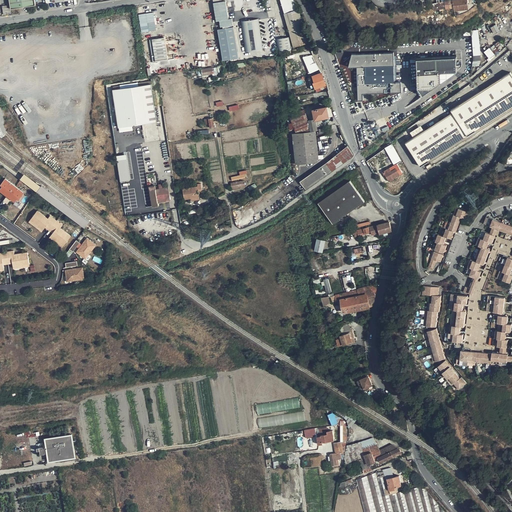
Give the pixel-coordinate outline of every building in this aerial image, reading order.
[(36,5),(35,0),(10,0),(12,8),(36,5)] [(279,0),(283,14),(299,9),(296,1),(293,0),(279,0)] [(453,7),(451,0),(450,0),(434,3),(435,9),(453,7)] [(467,0),(451,0),(453,7),(454,10),(469,8),(467,0)] [(231,20),(228,2),(214,4),(217,22),(231,20)] [(299,9),(283,14),(294,46),(306,42),(299,9)] [(263,51),(259,19),(241,22),(245,54),(263,51)] [(238,60),(233,28),(218,30),(222,62),(238,60)] [(471,31),(475,65),(482,64),(479,30),(471,31)] [(276,39),(279,55),(292,53),(289,36),(276,39)] [(491,59),(496,55),(490,47),(485,50),(491,59)] [(172,61),(170,52),(164,53),(163,48),(153,50),(154,64),(172,61)] [(394,82),(394,52),(351,53),(348,66),(357,66),(358,100),(371,100),(371,96),(376,96),(376,93),(384,92),(384,88),(387,88),(388,92),(401,92),(401,82),(394,82)] [(416,58),(417,88),(422,95),(457,72),(456,57),(416,58)] [(316,63),(314,58),(306,62),(312,74),(320,70),(316,63)] [(322,73),(312,76),(314,80),(312,81),(315,88),(325,84),(323,76),(322,73)] [(420,166),(511,107),(511,75),(510,73),(451,111),(452,113),(406,144),(420,166)] [(154,105),(162,104),(158,83),(150,84),(132,87),(126,88),(113,90),(118,127),(156,121),(154,105)] [(328,117),(326,107),(313,110),(315,119),(328,117)] [(290,115),(292,122),(295,128),(297,132),(293,133),(291,133),(295,164),(319,162),(316,131),(313,132),(312,132),(307,120),(304,110),(290,115)] [(213,124),(218,123),(224,122),(223,115),(217,117),(212,118),(213,124)] [(312,132),(313,132),(317,130),(314,119),(307,120),(312,132)] [(395,165),(402,161),(393,143),(385,147),(395,165)] [(354,155),(348,146),(301,181),(308,189),(354,155)] [(128,158),(117,159),(120,181),(131,179),(128,158)] [(393,177),(399,173),(395,167),(391,170),(389,167),(383,170),(390,181),(394,179),(393,177)] [(35,191),(36,191),(68,216),(71,212),(73,210),(25,174),(23,176),(20,179),(35,191)] [(0,189),(8,195),(15,185),(6,178),(1,184),(3,185),(2,187),(0,189)] [(335,222),(366,200),(351,180),(320,201),(335,222)] [(203,193),(201,183),(197,184),(197,186),(182,189),(184,199),(190,198),(191,201),(199,200),(198,194),(203,193)] [(15,185),(8,195),(16,201),(17,198),(19,197),(20,198),(25,192),(15,185)] [(168,188),(165,188),(159,189),(156,190),(155,187),(148,188),(151,206),(158,205),(158,202),(170,200),(168,188)] [(468,210),(459,207),(456,214),(454,213),(448,227),(445,226),(442,234),(439,232),(437,232),(432,247),(445,252),(448,244),(443,242),(446,235),(451,237),(454,229),(456,230),(461,216),(465,217),(468,210)] [(38,211),(30,220),(37,226),(36,227),(42,232),(46,228),(47,226),(54,232),(53,233),(50,238),(56,242),(57,241),(64,246),(71,237),(60,229),(63,226),(50,216),(48,219),(38,211)] [(511,225),(508,224),(509,220),(502,218),(500,221),(486,216),(483,224),(511,234),(511,225)] [(392,231),(390,222),(384,223),(386,232),(392,231)] [(378,225),(371,227),(373,235),(380,233),(378,225)] [(468,275),(479,279),(482,280),(484,273),(481,271),(483,264),(487,266),(493,251),(489,249),(492,242),(494,243),(497,236),(483,231),(478,245),(484,248),(478,263),(473,261),(468,275)] [(82,259),(94,245),(86,239),(80,246),(77,243),(71,251),(82,259)] [(325,241),(318,239),(315,250),(323,252),(325,241)] [(367,255),(365,246),(355,248),(357,257),(367,255)] [(436,251),(431,264),(436,266),(438,259),(442,260),(444,254),(436,251)] [(13,261),(13,264),(14,268),(21,267),(21,265),(29,264),(28,253),(15,255),(14,252),(0,253),(0,270),(5,270),(4,265),(4,263),(13,261)] [(84,274),(83,264),(74,266),(73,262),(66,263),(67,267),(64,267),(66,277),(84,274)] [(329,277),(324,279),(328,292),(333,290),(329,277)] [(482,280),(479,279),(475,290),(473,294),(473,295),(476,296),(482,280)] [(378,289),(375,284),(331,297),(334,304),(335,301),(343,300),(342,299),(367,294),(370,307),(374,307),(378,289)] [(431,310),(430,310),(429,318),(428,325),(438,326),(439,311),(441,311),(442,295),(439,295),(440,286),(425,285),(424,293),(434,294),(434,302),(432,302),(431,310)] [(345,312),(370,307),(367,294),(342,299),(343,300),(345,312)] [(330,295),(322,297),(324,307),(332,305),(330,295)] [(472,297),(457,296),(456,304),(455,311),(458,311),(456,327),(454,327),(453,335),(453,343),(468,344),(468,336),(463,336),(464,328),(469,329),(470,312),(467,312),(468,305),(471,305),(472,297)] [(508,298),(495,297),(494,305),(494,313),(507,314),(508,298)] [(498,324),(503,324),(506,324),(505,332),(502,331),(501,331),(500,340),(498,340),(498,346),(507,347),(511,347),(511,340),(511,341),(511,332),(511,317),(499,316),(498,324)] [(339,339),(340,345),(351,342),(351,339),(352,338),(351,332),(352,331),(350,324),(340,328),(342,334),(340,335),(341,338),(339,339)] [(445,346),(440,331),(431,334),(436,349),(445,346)] [(453,370),(445,349),(437,352),(445,373),(446,373),(449,380),(457,377),(455,370),(453,370)] [(511,354),(506,354),(498,354),(498,355),(466,352),(466,357),(463,357),(462,366),(473,367),(473,364),(481,365),(481,364),(497,365),(497,364),(497,361),(505,362),(511,362),(511,354)] [(361,380),(362,380),(365,389),(373,385),(369,376),(361,380)] [(352,417),(357,420),(360,417),(327,394),(322,402),(346,419),(348,421),(352,417)] [(351,427),(357,420),(352,417),(348,421),(348,426),(351,427)] [(323,441),(334,440),(333,432),(334,432),(334,430),(321,432),(322,436),(318,437),(319,444),(323,443),(323,441)] [(48,445),(49,453),(51,462),(80,457),(75,432),(46,437),(48,445)] [(375,440),(348,448),(346,459),(347,465),(366,458),(365,454),(372,452),(375,462),(380,460),(379,457),(382,455),(380,450),(375,440)] [(392,444),(380,450),(382,455),(379,457),(380,460),(381,463),(402,453),(400,449),(392,444)] [(365,454),(366,458),(369,464),(375,462),(372,452),(365,454)] [(332,466),(339,464),(338,459),(336,460),(335,453),(330,454),(332,466)] [(392,467),(383,469),(386,479),(388,478),(394,477),(392,467)] [(399,476),(394,477),(388,478),(389,483),(388,483),(390,490),(396,489),(402,487),(400,481),(401,481),(399,476)]
